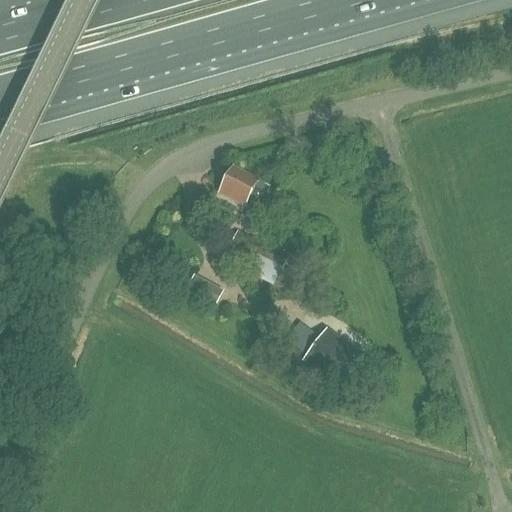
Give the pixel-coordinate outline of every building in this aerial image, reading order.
[(294,34),(328,29),(325,12),(291,17),(294,34)] [(50,90),(52,104),(82,99),(80,86),(50,90)] [(262,170),(279,180),(290,162),(272,152),(262,170)] [(386,178),(380,160),(367,164),(372,183),(386,178)] [(255,190),(259,183),(234,169),(220,195),(245,209),(260,217),(265,207),(266,207),(270,198),(255,190)] [(280,271),(287,256),(237,232),(231,246),(251,255),(244,270),(282,288),(288,275),(280,271)] [(194,277),(185,294),(198,301),(207,284),(194,277)] [(340,391),(365,358),(327,329),(301,362),(340,391)]
